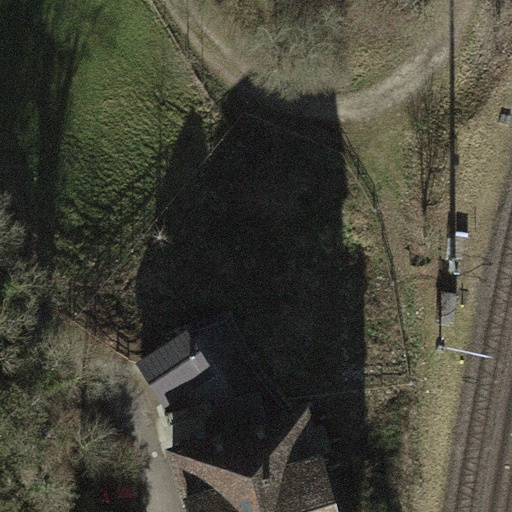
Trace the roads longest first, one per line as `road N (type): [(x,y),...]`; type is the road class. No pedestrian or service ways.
road 1 (track): [(461,0),(429,62),(382,94),(340,107),(274,102),(230,74),(173,0)]
road 2 (track): [(0,280),(101,379),(135,427)]
